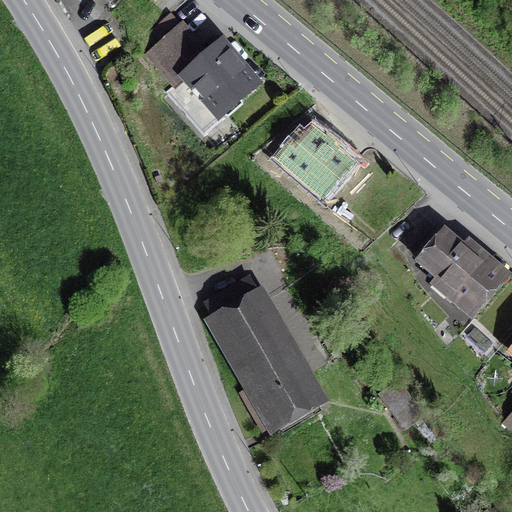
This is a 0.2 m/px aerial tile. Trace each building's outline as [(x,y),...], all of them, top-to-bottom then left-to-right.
[(182,26),(150,54),(175,84),(166,92),(204,136),(224,119),(220,114),(255,84),(222,46),(208,57),(182,26)] [(322,140),(312,131),(304,140),(299,135),(279,158),(325,198),(353,166),(337,152),(339,147),(327,137),(322,140)] [(405,214),(391,226),(402,238),(415,226),(405,214)] [(499,279),(440,229),(415,258),(474,308),(499,279)] [(249,281),(208,304),(253,385),(241,392),(263,431),(316,401),(249,281)] [(380,386),(408,426),(422,416),(395,376),(380,386)]
